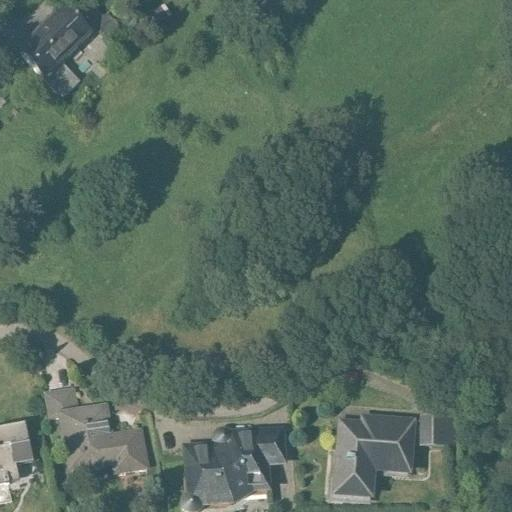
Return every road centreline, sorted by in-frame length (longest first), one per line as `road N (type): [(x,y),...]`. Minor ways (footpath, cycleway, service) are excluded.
road 1 (residential): [(0,337),(47,338),(126,404),(156,417),(226,421),(263,412),(398,329)]
road 2 (track): [(398,329),(511,284)]
